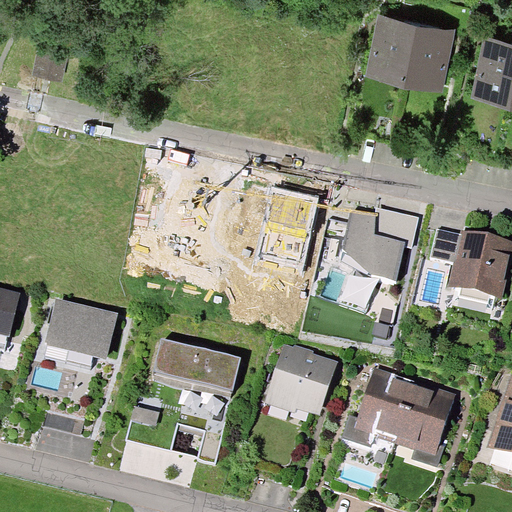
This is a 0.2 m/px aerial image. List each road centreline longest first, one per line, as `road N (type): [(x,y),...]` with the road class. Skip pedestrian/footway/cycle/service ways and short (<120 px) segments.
road 1 (residential): [(0,99),(511,204)]
road 2 (residential): [(0,458),(220,511)]
